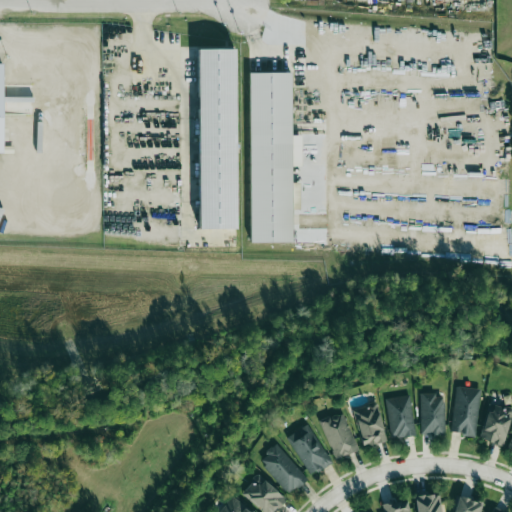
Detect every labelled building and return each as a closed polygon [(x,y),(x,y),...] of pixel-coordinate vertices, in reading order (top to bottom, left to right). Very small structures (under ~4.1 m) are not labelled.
[(236,228),(234,49),(197,49),(198,228),(236,228)] [(250,242),(292,242),(292,208),(299,208),(298,182),(291,182),(291,165),(301,165),(301,135),(291,135),(291,72),(249,72),(250,242)] [(450,433),(476,435),(480,388),(455,386),(450,433)] [(420,394),(419,434),(443,435),(444,394),(420,394)] [(388,437),(413,436),(411,395),(386,397),(388,437)] [(386,441),(376,402),(352,408),(362,447),(386,441)] [(504,445),(511,408),(511,407),(489,403),(481,440),(504,445)] [(318,421),(335,459),(358,449),(342,411),(318,421)] [(331,463),(308,423),(287,436),(310,476),(331,463)] [(258,459),(289,494),(307,478),(276,443),(258,459)] [(262,511),(273,511),(286,499),(258,474),(241,492),(262,511)] [(441,511),(438,493),(414,496),(416,511),(441,511)] [(254,511),(231,495),(219,511),(254,511)] [(453,511),(479,511),(482,502),(458,496),(453,511)] [(409,511),(406,499),(382,505),(383,511),(409,511)]
